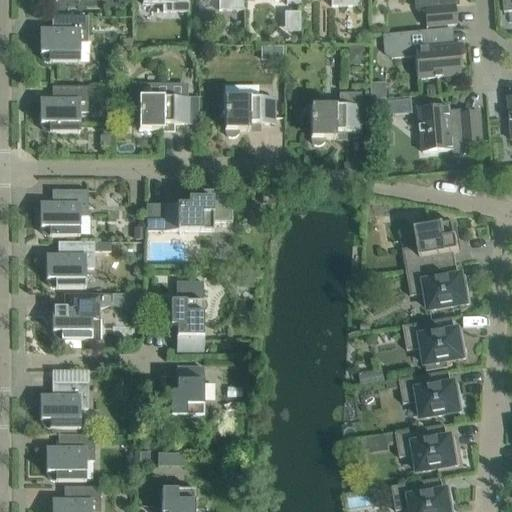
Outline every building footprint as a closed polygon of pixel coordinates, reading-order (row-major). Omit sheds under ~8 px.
[(142,0),(142,5),(163,5),(163,13),(189,13),(188,0),(142,0)] [(218,0),(219,11),(245,11),(245,0),(218,0)] [(416,0),(415,0),(416,9),(420,12),(425,12),(426,28),(457,25),(455,7),(454,7),(453,0),(416,0)] [(511,0),(502,0),(504,13),(511,12),(511,0)] [(52,18),(52,31),(40,31),(40,56),(41,56),(42,58),(43,61),(45,62),(47,64),(49,64),(80,64),(80,44),(88,44),(88,18),(52,18)] [(458,46),(454,46),(444,47),(442,30),(406,34),(384,35),(384,53),(393,60),(415,58),(417,80),(461,76),(458,46)] [(287,45),(301,45),(301,36),(287,36),(287,45)] [(285,48),(275,48),(275,59),(278,62),(285,62),(285,48)] [(52,88),(52,101),(40,101),(40,126),(41,126),(42,128),(43,131),(45,132),(47,134),(49,134),(80,134),(80,114),(88,114),(88,88),(52,88)] [(339,107),(311,107),(311,140),(312,144),(315,146),(318,147),(322,146),(325,144),(326,140),(347,140),(347,133),(361,133),(361,94),(340,94),(339,107)] [(189,125),(189,117),(198,117),(198,99),(139,99),(139,132),(168,132),(168,125),(189,125)] [(275,99),(225,99),(225,132),(226,136),(229,138),(232,139),(236,138),(239,136),(240,132),(254,132),(254,125),(275,125),(275,99)] [(419,110),(421,130),(423,154),(453,152),(454,155),(456,157),(460,158),(463,157),(465,154),(466,151),(465,145),(483,143),(480,113),(462,115),(462,116),(450,117),(450,108),(419,110)] [(163,206),(145,206),(146,232),(163,232),(202,232),(213,232),(213,222),(215,223),(234,222),(233,195),(214,195),(214,191),(195,192),(195,200),(184,200),(184,206),(163,206)] [(52,192),(52,205),(40,205),(40,230),(41,230),(42,232),(43,235),(45,236),(47,238),(49,238),(80,238),(80,218),(88,218),(88,192),(52,192)] [(403,251),(407,274),(456,266),(454,254),(458,253),(455,238),(459,238),(456,224),(416,231),(418,248),(403,251)] [(58,244),(58,257),(46,257),(46,282),(47,282),(48,284),(49,287),(51,288),(53,290),(55,290),(86,290),(86,270),(94,270),(94,244),(58,244)] [(458,278),(456,266),(407,274),(411,298),(426,295),(429,312),(470,305),(467,289),(464,289),(462,277),(458,278)] [(238,271),(237,288),(255,289),(255,271),(238,271)] [(374,281),(357,284),(358,292),(376,289),(374,281)] [(177,303),(170,303),(170,332),(177,332),(177,353),(203,353),(203,314),(206,311),(207,307),(206,303),(203,300),(203,283),(177,283),(177,303)] [(64,296),(64,309),(52,309),(52,334),(53,334),(54,336),(55,339),(57,340),(59,342),(61,342),(92,342),(100,342),(100,310),(112,307),(112,296),(64,296)] [(426,367),(467,360),(464,343),(460,344),(458,332),(454,332),(452,320),(403,328),(407,353),(423,350),(426,367)] [(206,411),(203,408),(203,369),(177,369),(177,390),(170,390),(170,419),(192,419),(195,422),(199,423),(203,422),(206,419),(207,415),(206,411)] [(455,385),(451,386),(448,373),(399,382),(403,406),(419,403),(422,420),(463,413),(460,397),(457,397),(455,385)] [(52,384),(52,398),(40,398),(40,422),(41,422),(42,425),(43,427),(45,429),(47,430),(49,431),(80,431),(80,411),(88,410),(88,384),(52,384)] [(453,451),(451,439),(447,439),(445,427),(395,435),(399,460),(415,457),(418,474),(459,467),(456,450),(453,451)] [(95,463),(94,436),(58,436),(58,450),(46,450),(46,474),(47,475),(48,477),(49,479),(51,481),(53,482),(55,483),(86,483),(86,463),(95,463)] [(449,504),(445,481),(441,482),(441,480),(391,489),(395,511),(402,511),(411,510),(411,511),(453,511),(452,504),(449,504)] [(183,491),(162,491),(161,511),(194,511),(194,503),(197,500),(198,496),(198,491),(194,488),(190,487),(186,488),(183,491)] [(52,511),(100,511),(100,488),(64,488),(64,502),(52,502),(52,511)]
